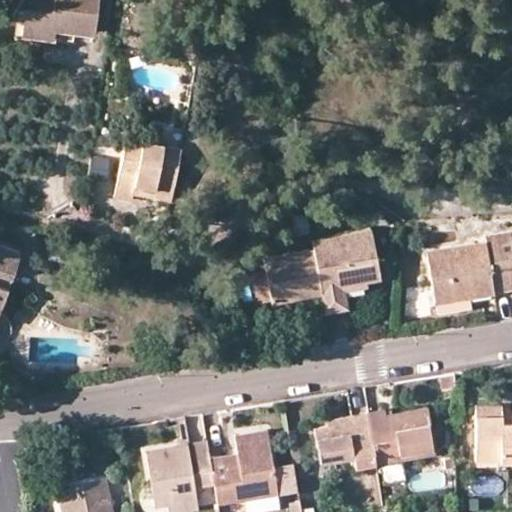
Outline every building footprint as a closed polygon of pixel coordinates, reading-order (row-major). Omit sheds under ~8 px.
[(22,32),(72,39),(73,30),(94,33),(98,0),(5,0),(2,6),(24,21),(22,32)] [(181,146),(126,136),(115,195),(132,198),(134,189),(135,182),(173,190),(181,146)] [(87,157),(92,212),(112,210),(106,155),(87,157)] [(135,182),(134,189),(171,197),(173,190),(135,182)] [(312,236),(313,247),(320,283),(366,275),(379,273),(372,226),(312,236)] [(436,299),(470,294),(511,287),(511,228),(486,233),(486,240),(428,249),(436,299)] [(0,307),(19,251),(0,244),(0,307)] [(263,256),(271,296),(321,288),(320,283),(313,247),(263,256)] [(322,293),(343,289),(361,286),(361,283),(367,281),(366,275),(320,283),(321,288),(322,293)] [(322,293),(324,306),(344,303),(343,289),(322,293)] [(436,299),(437,310),(472,304),(470,294),(436,299)] [(235,350),(233,332),(192,339),(195,357),(235,350)] [(454,371),(441,373),(442,389),(455,388),(454,371)] [(511,418),(503,419),(503,411),(503,401),(476,401),(476,459),(511,458),(511,418)] [(406,479),(403,457),(435,452),(428,406),(385,412),(384,407),(368,410),(376,461),(383,460),(386,482),(406,479)] [(349,413),(350,422),(326,425),(314,428),(320,461),(354,456),(355,464),(376,461),(368,410),(349,413)] [(324,416),(326,425),(350,422),(349,413),(324,416)] [(234,431),(235,440),(268,435),(267,426),(234,431)] [(279,505),(276,490),(268,435),(235,440),(236,450),(238,457),(228,459),(226,452),(210,454),(214,480),(217,500),(246,495),(248,511),(279,505)] [(294,463),(303,462),(299,435),(290,437),(291,445),(294,463)] [(210,454),(207,438),(145,447),(153,502),(168,499),(195,495),(193,484),(214,480),(210,454)] [(226,452),(228,459),(238,457),(236,450),(226,452)] [(339,458),(320,461),(323,482),(342,479),(339,458)] [(65,479),(68,494),(70,511),(114,511),(107,472),(65,479)] [(70,511),(68,494),(62,495),(64,511),(70,511)] [(168,499),(169,511),(197,507),(195,495),(168,499)]
